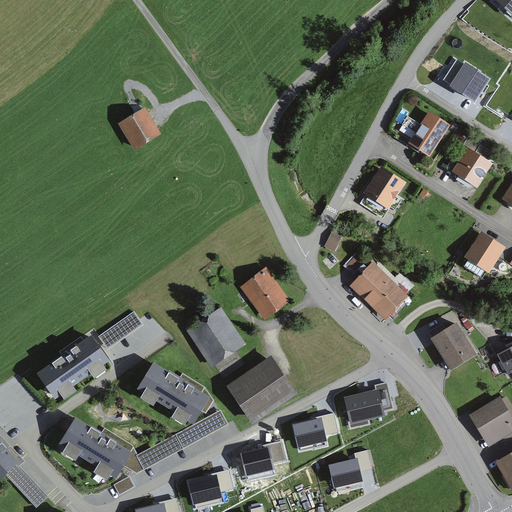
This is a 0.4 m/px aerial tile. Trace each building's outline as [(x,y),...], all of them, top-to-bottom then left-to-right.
[(511,0),(499,0),(511,14),(511,0)] [(137,111),(115,124),(129,147),(150,135),(137,111)] [(429,153),(448,125),(430,113),(411,141),(429,153)] [(490,164),(469,150),(456,170),(477,184),(490,164)] [(403,182),(381,168),(367,191),(388,205),(403,182)] [(340,236),(333,232),(327,245),(334,249),(340,236)] [(502,246),(482,233),(467,256),(488,269),(502,246)] [(385,315),(405,295),(373,265),(354,285),(385,315)] [(267,317),(289,300),(266,270),(244,287),(267,317)] [(221,309),(191,329),(214,362),(243,342),(221,309)] [(108,347),(142,320),(134,310),(100,337),(108,347)] [(453,311),(443,317),(446,322),(432,331),(433,334),(458,320),(453,311)] [(457,325),(434,339),(451,367),(474,354),(457,325)] [(37,374),(55,400),(61,396),(64,401),(77,392),(73,387),(91,375),(94,379),(107,370),(103,366),(110,361),(91,336),(84,341),(81,337),(59,352),(62,356),(37,374)] [(511,347),(499,354),(511,376),(511,347)] [(271,355),(230,384),(254,418),(295,390),(271,355)] [(197,387),(154,362),(137,390),(144,393),(140,399),(153,406),(156,401),(175,413),(172,418),(185,426),(188,421),(193,424),(210,398),(195,389),(197,387)] [(393,409),(387,382),(374,385),(376,390),(344,397),(351,424),(385,416),(384,411),(393,409)] [(511,427),(511,418),(498,397),(471,414),(489,442),(511,427)] [(221,410),(175,434),(183,449),(228,425),(221,410)] [(339,432),(334,413),(314,418),(314,419),(293,425),(299,448),(328,441),(327,435),(339,432)] [(75,418),(59,444),(66,448),(62,454),(75,462),(79,456),(97,467),(93,473),(107,481),(110,475),(116,479),(132,453),(130,452),(134,446),(105,428),(101,434),(75,418)] [(0,480),(6,476),(36,508),(48,497),(20,466),(25,461),(0,434),(0,480)] [(144,470),(183,449),(175,434),(136,456),(144,470)] [(287,460),(282,441),(261,446),(262,448),(241,453),(247,477),(276,469),(274,463),(287,460)] [(372,469),(368,450),(354,453),(356,458),(329,464),(334,488),(363,482),(361,471),(372,469)] [(511,452),(497,461),(511,486),(511,452)] [(234,489),(229,469),(208,474),(209,476),(188,481),(194,505),(223,498),(221,492),(234,489)] [(115,483),(120,494),(136,485),(130,475),(115,483)] [(179,511),(176,498),(156,503),(156,505),(135,510),(135,511),(179,511)]
